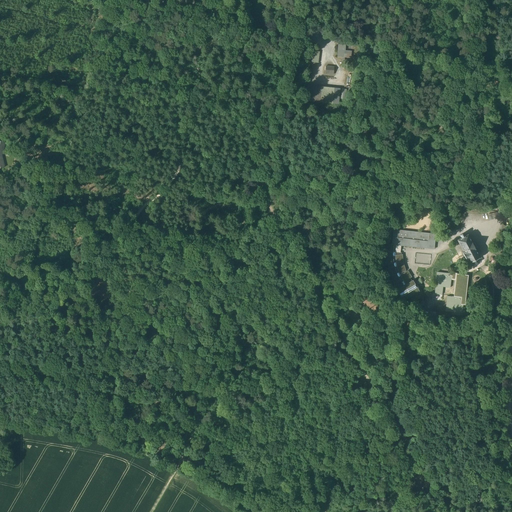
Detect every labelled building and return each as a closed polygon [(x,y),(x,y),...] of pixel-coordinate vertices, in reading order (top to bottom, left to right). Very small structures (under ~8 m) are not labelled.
[(345,44),(339,44),(338,57),(351,58),(351,51),(345,51),(345,44)] [(320,52),(313,51),(312,62),(313,62),(318,63),(320,52)] [(334,67),(326,66),(325,74),(333,74),(334,67)] [(319,87),(307,86),(305,100),(317,101),(319,87)] [(497,111),(468,123),(469,127),(499,115),(497,111)] [(437,234),(393,229),(392,244),(386,244),(386,252),(387,252),(387,256),(385,256),(386,264),(387,264),(388,268),(387,268),(390,276),(391,276),(393,279),(392,280),(397,289),(396,290),(399,294),(401,296),(400,297),(403,301),(410,297),(413,302),(422,297),(419,292),(420,291),(417,287),(416,287),(415,284),(413,280),(412,280),(411,278),(412,277),(408,270),(405,272),(405,271),(406,271),(403,263),(402,263),(402,262),(403,262),(402,254),(401,253),(400,252),(401,246),(434,249),(437,234)] [(461,238),(457,240),(462,251),(461,252),(466,262),(468,261),(469,264),(480,258),(468,234),(463,237),(463,236),(462,234),(460,235),(461,237),(461,238)] [(457,274),(437,271),(434,293),(442,294),(443,286),(450,287),(451,279),(456,280),(453,296),(447,296),(445,311),(462,313),(463,303),(465,303),(468,275),(461,274),(461,273),(457,273),(457,274)]
